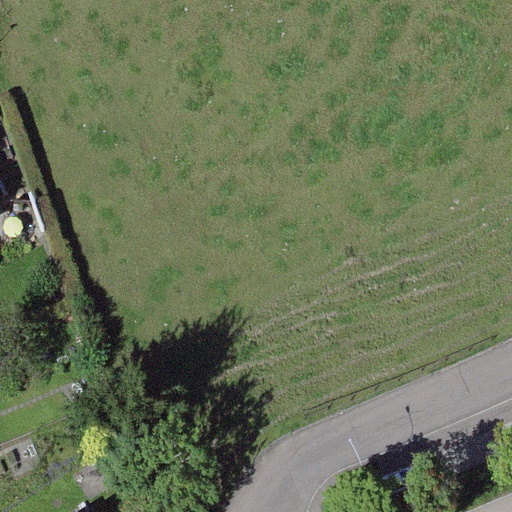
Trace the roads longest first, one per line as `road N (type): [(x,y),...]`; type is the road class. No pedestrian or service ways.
road 1 (motorway): [(316,0),(401,511)]
road 2 (residential): [(262,511),(301,460),(511,368)]
